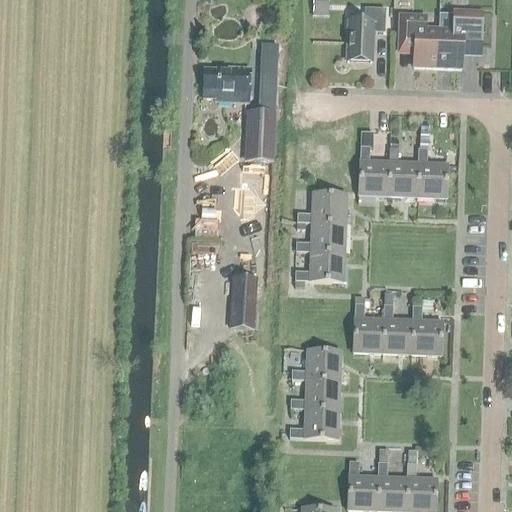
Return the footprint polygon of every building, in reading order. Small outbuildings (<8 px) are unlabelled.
[(323,14),(322,0),(310,0),(311,14),(323,14)] [(348,25),(346,64),(370,65),(371,36),(383,36),(384,12),(364,11),(363,25),(348,25)] [(438,31),(436,71),(460,72),(461,59),(480,60),(481,15),(452,14),(451,32),(438,31)] [(412,70),(436,71),(438,31),(424,31),(424,19),(398,18),(397,57),(413,58),(412,70)] [(259,116),(274,116),(277,48),(262,48),(259,116)] [(214,105),(248,107),(249,73),(233,72),(233,71),(216,70),(215,73),(203,73),(202,102),(214,102),(214,105)] [(246,162),(269,163),(271,118),(249,117),(246,162)] [(360,135),(359,151),(368,151),(371,151),(371,136),(360,135)] [(357,199),(386,200),(388,166),(368,165),(368,151),(359,151),(357,199)] [(386,200),(415,201),(417,167),(397,166),(397,152),(388,152),(388,166),(386,200)] [(417,153),(417,167),(415,201),(445,202),(446,168),(425,167),(426,153),(417,153)] [(304,227),(310,227),(345,228),(346,198),(312,197),(311,218),(296,217),(296,226),(304,227)] [(295,255),(309,256),(343,257),(345,228),(310,227),(310,247),(295,246),(295,255)] [(343,257),(309,256),(309,276),(294,275),(294,284),(303,285),(342,286),(343,257)] [(192,270),(189,301),(200,302),(204,272),(192,270)] [(255,284),(232,282),(229,330),(252,332),(255,284)] [(383,297),(383,309),(392,309),(392,297),(383,297)] [(362,323),(363,308),(354,308),(352,356),(381,357),(382,323),(362,323)] [(391,324),(392,309),(383,309),(382,323),(381,357),(410,358),(411,324),(391,324)] [(440,359),(441,325),(420,325),(420,310),(412,310),(411,324),(410,358),(440,359)] [(290,383),(305,384),(339,385),(340,356),(306,354),(305,375),(291,375),(290,383)] [(338,414),(339,385),(305,384),(304,404),(290,404),(289,412),(304,413),(338,414)] [(338,414),(304,413),(303,433),(289,432),(288,442),(337,443),(338,414)] [(378,452),(377,466),(386,467),(387,453),(378,452)] [(407,453),(406,467),(415,468),(416,454),(407,453)] [(346,511),(375,511),(377,481),(357,480),(357,466),(348,465),(346,511)] [(377,466),(377,481),(375,511),(404,511),(406,482),(386,481),(386,467),(377,466)] [(434,511),(435,483),(414,482),(415,468),(406,467),(406,482),(404,511),(434,511)]
